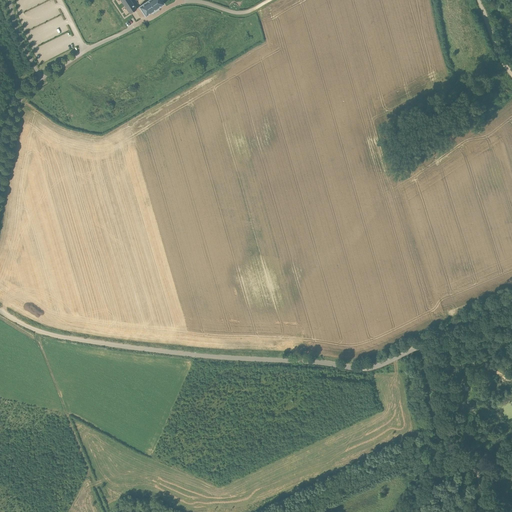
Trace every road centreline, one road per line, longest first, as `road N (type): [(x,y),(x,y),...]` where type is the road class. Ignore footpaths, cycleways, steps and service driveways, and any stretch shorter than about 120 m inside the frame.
road 1 (unclassified): [(421,344),(359,369),(60,337),(0,310)]
road 2 (track): [(105,511),(38,341)]
